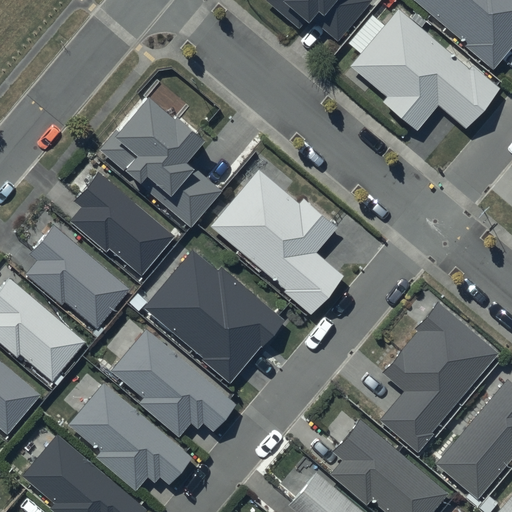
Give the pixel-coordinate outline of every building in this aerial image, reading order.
[(265,0),(300,29),(310,17),(338,41),(372,0),(265,0)] [(511,0),(416,0),(464,40),(463,42),(491,65),(511,40),(511,0)] [(468,70),(398,10),(351,66),(388,97),(384,102),(417,130),(438,106),(466,130),(501,89),(472,65),(468,70)] [(175,119),(149,97),(119,133),(116,131),(100,150),(191,228),(222,191),(188,162),(206,141),(177,116),(175,119)] [(257,166),(207,222),(283,287),(282,289),(309,312),(342,273),(314,249),(335,224),(301,195),(297,200),(257,166)] [(173,232),(96,168),(71,198),(79,205),(67,218),(104,249),(107,246),(140,273),(173,232)] [(130,290),(53,226),(29,254),(36,260),(25,274),(62,306),(65,302),(97,329),(130,290)] [(215,272),(192,252),(142,310),(231,387),(287,322),(221,265),(215,272)] [(0,342),(15,355),(18,352),(50,379),(85,338),(8,272),(0,282),(0,342)] [(499,353),(437,301),(415,328),(418,331),(383,372),(406,391),(381,420),(417,450),(499,353)] [(144,324),(108,367),(141,394),(136,400),(177,434),(189,420),(197,426),(201,420),(211,429),(235,401),(144,324)] [(0,426),(6,431),(40,391),(0,357),(0,426)] [(511,379),(507,375),(435,459),(476,496),(511,454),(511,379)] [(102,379),(65,421),(98,449),(93,454),(134,488),(146,473),(153,479),(158,474),(167,481),(190,454),(102,379)] [(340,456),(328,471),(364,501),(368,496),(386,511),(426,511),(446,490),(359,415),(331,448),(340,456)] [(56,431),(20,473),(53,500),(48,505),(56,511),(140,511),(144,508),(56,431)] [(295,508),(292,511),(367,511),(316,468),(286,501),(295,508)] [(511,511),(511,488),(493,511),(494,511),(511,511)]
